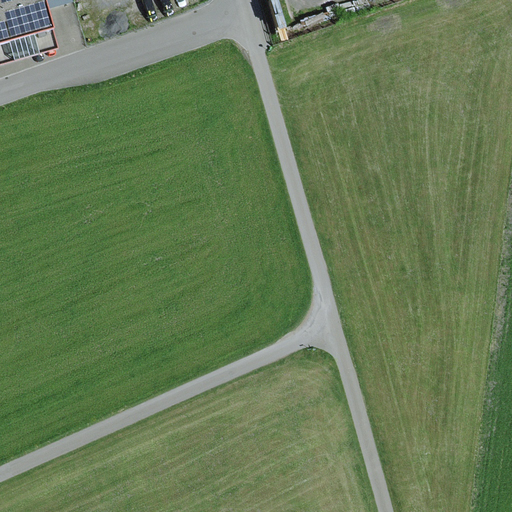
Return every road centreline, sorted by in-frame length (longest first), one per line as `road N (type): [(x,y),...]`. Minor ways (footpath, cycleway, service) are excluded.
road 1 (residential): [(0,473),(331,325)]
road 2 (residential): [(243,0),(331,325)]
road 3 (residential): [(331,325),(385,511)]
